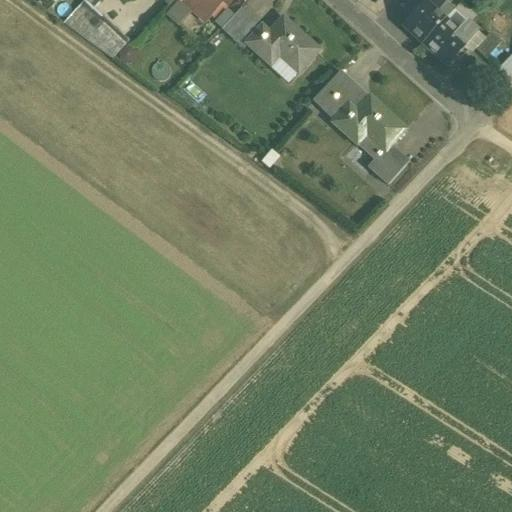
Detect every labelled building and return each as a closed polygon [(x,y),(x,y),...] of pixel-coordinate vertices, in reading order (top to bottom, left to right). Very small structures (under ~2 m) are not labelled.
[(187,0),(207,18),(221,3),(226,8),(232,0),(187,0)] [(424,4),(420,0),(410,0),(405,7),(413,15),(424,4)] [(420,0),(424,4),(435,14),(445,4),(448,0),(420,0)] [(127,44),(83,3),(63,25),(112,60),(127,44)] [(435,14),(424,4),(413,15),(402,27),(423,46),(444,22),(435,14)] [(454,12),(445,4),(435,14),(444,22),(454,12)] [(261,29),(240,10),(221,31),(243,51),(247,47),(246,46),(261,29)] [(318,53),(282,21),(269,36),(261,29),(246,46),(247,47),(270,67),(278,58),(297,75),(318,53)] [(459,36),(444,22),(423,46),(447,69),(469,45),(459,36)] [(477,36),(467,27),(459,36),(469,45),(477,36)] [(490,36),(475,52),(485,61),(500,45),(490,36)] [(511,58),(511,57),(496,73),(504,81),(511,71),(511,58)] [(350,82),(340,73),(323,91),(333,100),(350,82)] [(369,100),(350,82),(333,100),(323,91),(312,103),(334,124),(348,108),(356,115),(369,100)] [(404,132),(369,100),(356,115),(348,108),(334,124),(332,125),(356,147),(371,131),(390,149),(390,148),(404,132)] [(390,149),(371,131),(356,147),(374,163),(375,164),(390,149)] [(408,164),(390,148),(390,149),(375,164),(374,163),(368,170),(387,188),(408,164)]
